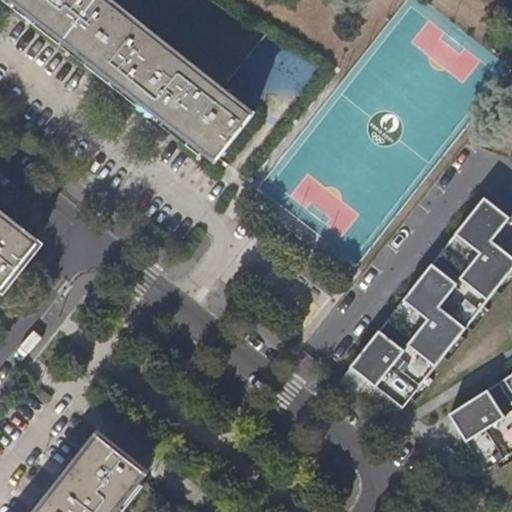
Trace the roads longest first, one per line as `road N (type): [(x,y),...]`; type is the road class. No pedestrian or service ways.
road 1 (residential): [(84,236),(389,478),(369,511)]
road 2 (residential): [(0,345),(84,236)]
